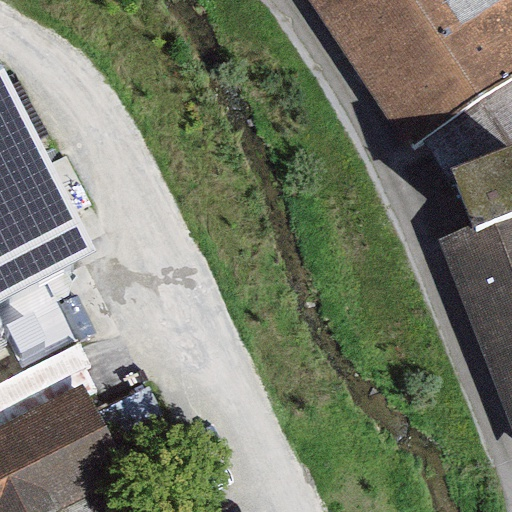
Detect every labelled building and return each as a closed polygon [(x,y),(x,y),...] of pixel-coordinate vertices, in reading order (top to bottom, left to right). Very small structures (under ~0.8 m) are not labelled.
[(511,1),(511,0),(305,0),(408,154),(424,144),(455,192),(511,169),(511,1)] [(0,318),(53,292),(99,269),(0,75),(0,318)] [(511,169),(455,192),(471,238),(440,247),(511,435),(511,169)] [(53,292),(0,318),(0,320),(26,369),(81,343),(53,292)] [(0,511),(70,511),(132,483),(84,394),(0,434),(0,511)]
